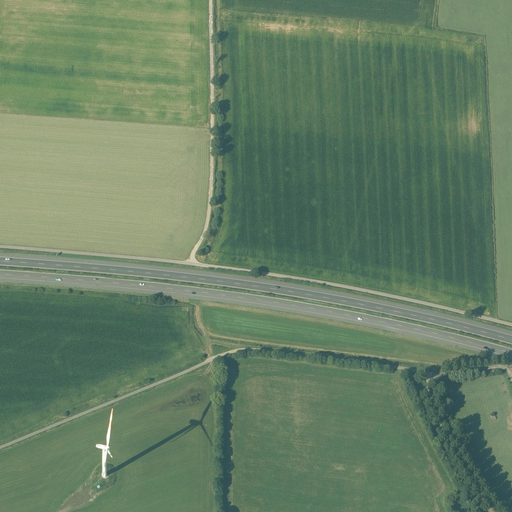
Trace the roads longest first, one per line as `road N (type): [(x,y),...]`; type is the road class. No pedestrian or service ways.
road 1 (unclassified): [(0,447),(254,349),(428,376),(429,400),(454,455),(493,511)]
road 2 (motorway): [(0,274),(246,296),(511,353)]
road 3 (unclassified): [(511,326),(253,271),(0,247)]
road 4 (motorway): [(511,335),(267,283),(0,257)]
road 5 (track): [(190,263),(211,193),(211,0)]
